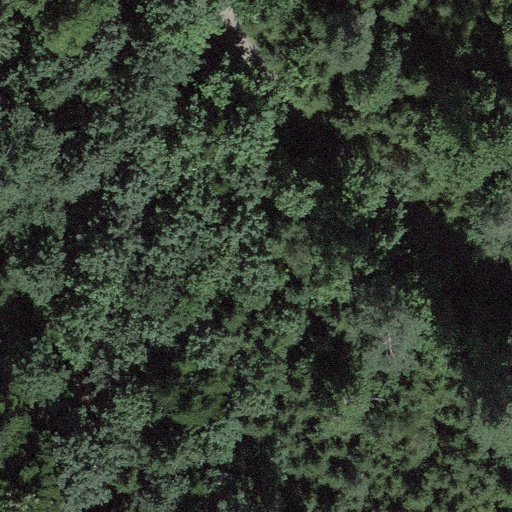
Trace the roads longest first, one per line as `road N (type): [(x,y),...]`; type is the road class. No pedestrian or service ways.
road 1 (track): [(201,0),(65,511)]
road 2 (track): [(221,0),(294,113),(458,254),(511,285)]
